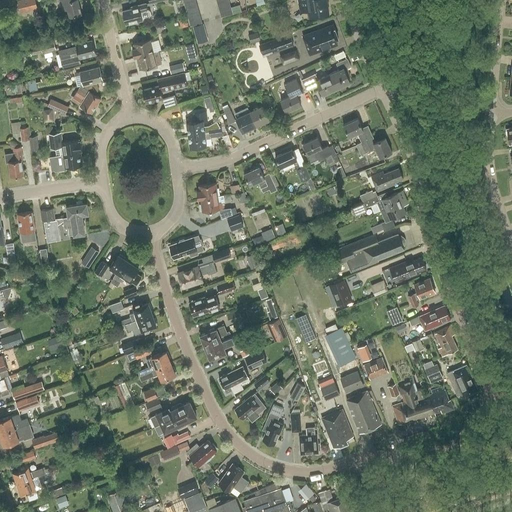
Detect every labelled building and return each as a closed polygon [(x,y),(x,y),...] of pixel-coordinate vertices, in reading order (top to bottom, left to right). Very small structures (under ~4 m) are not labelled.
[(36,0),(17,0),(21,13),(38,8),(36,0)] [(60,0),(63,11),(67,10),(69,18),(82,15),(77,0),(76,0),(73,1),(72,0),(60,0)] [(298,0),(301,12),(308,10),(310,18),(331,14),(328,0),(298,0)] [(231,7),(230,2),(218,5),(220,10),(231,7)] [(132,8),(127,9),(122,11),(126,23),(149,17),(146,3),(139,5),(131,6),(132,8)] [(197,4),(186,7),(188,13),(199,10),(197,4)] [(231,7),(220,10),(222,17),(233,13),(231,7)] [(199,10),(188,13),(189,19),(200,16),(199,10)] [(202,22),(200,16),(189,19),(191,25),(202,22)] [(204,23),(193,26),(198,43),(209,40),(204,23)] [(163,24),(155,26),(157,34),(165,32),(163,24)] [(333,25),(303,36),(310,56),(338,46),(337,42),(339,41),(333,25)] [(259,32),(249,34),(252,42),(261,40),(259,32)] [(294,44),(290,33),(259,45),(264,56),(294,44)] [(81,63),(80,57),(96,53),(92,39),(75,43),(76,46),(59,50),(63,68),(81,63)] [(134,58),(137,57),(136,57),(154,53),(150,39),(133,44),(134,48),(132,49),(134,58)] [(30,45),(32,55),(56,49),(54,40),(30,45)] [(285,62),(301,57),(298,49),(283,54),(285,62)] [(161,64),(159,57),(161,57),(159,51),(154,53),(136,57),(137,57),(140,69),(161,64)] [(338,88),(352,82),(349,77),(352,76),(348,68),(352,66),(348,58),(337,63),(340,69),(331,73),(338,88)] [(183,62),(170,66),(172,74),(185,70),(183,62)] [(81,75),(75,76),(78,86),(84,84),(84,85),(87,84),(85,87),(89,90),(96,94),(99,89),(97,81),(103,80),(100,66),(80,71),(81,75)] [(161,92),(178,87),(188,85),(185,73),(158,79),(160,84),(142,89),(146,102),(155,100),(157,101),(160,100),(161,99),(163,98),(161,92)] [(319,79),(317,73),(302,80),(308,91),(320,85),(324,94),(338,88),(331,73),(319,79)] [(302,105),(298,95),(303,93),(297,78),(286,83),(292,96),(282,100),(287,111),(302,105)] [(39,79),(28,81),(30,91),(38,89),(37,84),(40,83),(39,79)] [(258,82),(251,85),(260,103),(267,99),(258,82)] [(79,88),(75,93),(84,99),(80,104),(82,105),(80,106),(85,109),(86,108),(92,112),(101,98),(96,94),(89,90),(87,93),(79,88)] [(66,106),(51,99),(48,106),(63,113),(66,106)] [(197,100),(186,101),(187,111),(198,110),(197,100)] [(264,105),(250,111),(257,125),(270,119),(264,105)] [(223,108),(231,124),(236,121),(229,106),(223,108)] [(250,111),(248,107),(235,113),(237,117),(243,132),(257,125),(250,111)] [(53,108),(44,109),(45,122),(54,121),(53,108)] [(209,126),(204,126),(203,120),(207,120),(206,111),(195,112),(196,121),(187,122),(189,134),(222,130),(221,125),(219,125),(217,121),(209,126)] [(359,117),(344,124),(350,136),(358,132),(362,142),(373,137),(368,125),(363,127),(359,117)] [(52,126),(46,127),(47,134),(78,130),(77,126),(72,122),(63,123),(64,129),(53,130),(52,126)] [(20,128),(22,140),(29,139),(27,127),(20,128)] [(210,138),(210,136),(222,135),(222,130),(189,134),(190,147),(206,145),(206,139),(210,138)] [(63,142),(62,136),(61,132),(49,134),(51,148),(62,146),(63,155),(81,152),(82,151),(81,141),(79,141),(79,140),(63,142)] [(37,135),(29,137),(31,150),(39,149),(37,135)] [(373,137),(362,142),(357,144),(361,155),(377,147),(381,156),(392,151),(386,136),(375,141),(373,137)] [(328,161),(330,165),(336,163),(328,145),(323,147),(318,137),(304,143),(309,154),(307,155),(311,163),(326,157),(328,161)] [(13,153),(5,154),(6,163),(8,163),(10,177),(13,177),(14,178),(17,177),(18,176),(24,175),(22,160),(23,159),(21,147),(13,148),(13,153)] [(296,168),(300,166),(292,149),(276,156),(281,167),(293,162),(296,168)] [(83,165),(81,152),(63,155),(64,163),(55,165),(56,171),(66,169),(66,167),(83,165)] [(259,179),(265,192),(270,190),(271,193),(278,190),(275,184),(274,184),(269,173),(264,175),(259,165),(244,172),(250,184),(259,179)] [(301,168),(297,169),(297,170),(301,181),(311,177),(306,166),(301,168)] [(396,180),(404,177),(400,167),(386,173),(385,170),(372,176),(378,191),(397,183),(396,180)] [(199,199),(201,199),(201,198),(218,196),(216,183),(199,185),(200,190),(197,190),(199,199)] [(239,185),(231,186),(232,194),(241,192),(239,185)] [(335,186),(327,189),(330,196),(338,193),(335,186)] [(380,201),(378,196),(376,191),(373,192),(373,190),(360,195),(364,203),(352,208),(356,215),(367,210),(366,207),(371,205),(375,213),(381,210),(381,211),(402,202),(401,200),(404,199),(407,198),(403,190),(382,199),(382,200),(380,201)] [(225,208),(224,202),(226,202),(225,196),(218,197),(218,196),(201,198),(201,199),(203,211),(225,208)] [(409,204),(407,198),(404,199),(401,200),(402,202),(381,211),(386,222),(372,228),(375,234),(384,230),(385,232),(396,227),(393,219),(407,213),(404,206),(409,204)] [(83,214),(83,215),(89,214),(89,211),(90,210),(90,206),(88,205),(88,203),(67,206),(69,217),(71,216),(83,214)] [(54,208),(41,210),(42,221),(55,219),(54,208)] [(18,213),(21,232),(22,242),(37,240),(32,211),(18,213)] [(86,234),(83,215),(83,214),(71,216),(73,227),(69,227),(70,235),(75,234),(75,235),(86,234)] [(239,214),(228,218),(232,230),(243,226),(239,214)] [(281,224),(275,226),(278,235),(285,233),(281,224)] [(272,228),(263,232),(266,240),(276,237),(272,228)] [(400,235),(398,232),(378,240),(376,235),(342,248),(321,256),(325,268),(339,263),(340,264),(347,261),(351,272),(379,261),(378,258),(404,247),(403,244),(405,243),(405,240),(404,236),(401,234),(400,235)] [(251,236),(255,246),(261,244),(258,236),(257,234),(251,236)] [(179,242),(170,245),(174,258),(190,253),(191,256),(198,254),(197,252),(204,250),(202,245),(203,245),(201,239),(200,239),(198,235),(186,239),(185,240),(183,239),(180,240),(179,242)] [(288,236),(277,240),(280,247),(291,243),(291,242),(288,236)] [(10,252),(17,251),(16,242),(9,242),(10,252)] [(41,249),(42,262),(50,261),(48,248),(41,249)] [(230,256),(228,248),(213,254),(215,261),(230,256)] [(8,254),(10,265),(17,264),(15,253),(8,254)] [(94,259),(88,255),(82,263),(89,267),(94,259)] [(114,277),(114,278),(111,283),(114,284),(129,262),(125,259),(126,258),(120,255),(120,256),(119,256),(116,260),(115,260),(110,267),(117,272),(114,277)] [(413,258),(389,268),(396,283),(419,273),(418,272),(427,268),(422,257),(414,261),(413,258)] [(102,261),(95,271),(101,276),(109,265),(102,261)] [(179,273),(181,278),(180,279),(182,286),(184,286),(184,287),(203,281),(202,275),(209,273),(209,274),(217,272),(214,261),(198,266),(198,267),(179,273)] [(136,273),(139,268),(138,268),(139,267),(134,263),(133,265),(129,262),(114,284),(118,287),(124,277),(136,284),(141,277),(136,273)] [(260,282),(255,283),(257,289),(267,286),(262,271),(257,273),(260,282)] [(388,286),(385,276),(373,281),(378,293),(384,290),(383,288),(388,286)] [(421,298),(435,291),(429,278),(415,284),(421,298)] [(217,285),(220,294),(236,289),(232,279),(217,285)] [(344,279),(329,285),(338,305),(353,299),(344,279)] [(10,287),(0,289),(0,297),(4,296),(6,297),(8,296),(11,289),(10,287)] [(134,287),(124,291),(126,298),(137,294),(134,287)] [(413,306),(418,304),(414,293),(408,295),(413,306)] [(216,295),(214,295),(213,296),(206,298),(205,296),(198,299),(199,299),(189,302),(191,308),(191,310),(192,313),(193,314),(194,316),(210,310),(210,311),(220,308),(217,300),(216,295)] [(110,305),(113,312),(124,308),(122,301),(110,305)] [(134,307),(136,312),(130,315),(131,317),(121,321),(123,325),(126,324),(153,314),(151,310),(153,309),(150,303),(149,304),(149,303),(143,305),(143,304),(134,307)] [(419,316),(425,330),(445,322),(445,321),(450,318),(445,305),(419,316)] [(398,308),(389,312),(395,325),(404,321),(398,308)] [(275,309),(267,312),(270,319),(278,316),(275,309)] [(230,322),(242,318),(239,310),(227,314),(230,322)] [(153,314),(126,324),(129,332),(133,330),(134,333),(136,334),(143,331),(144,333),(152,330),(151,327),(156,325),(158,324),(156,318),(154,319),(153,314)] [(298,317),(303,329),(311,326),(306,314),(298,317)] [(287,336),(279,318),(267,324),(275,341),(287,336)] [(405,323),(396,327),(400,336),(404,335),(403,332),(407,330),(405,323)] [(435,332),(442,348),(439,349),(443,356),(458,349),(452,335),(454,334),(450,324),(435,332)] [(217,328),(215,329),(215,328),(210,330),(211,331),(201,335),(206,347),(224,339),(232,336),(229,331),(225,332),(223,326),(217,328)] [(342,327),(327,334),(341,365),(356,358),(342,327)] [(20,332),(1,338),(5,349),(24,342),(20,332)] [(61,335),(48,340),(51,350),(65,346),(61,335)] [(234,342),(232,336),(224,339),(206,347),(211,358),(220,355),(221,356),(225,354),(225,353),(229,351),(226,345),(234,342)] [(420,338),(412,342),(412,343),(415,349),(416,351),(423,348),(420,338)] [(126,352),(139,348),(137,340),(123,344),(126,352)] [(73,344),(69,345),(69,346),(72,353),(71,353),(74,360),(75,363),(82,360),(79,352),(76,353),(74,347),(81,345),(80,343),(83,342),(83,341),(73,344)] [(365,360),(375,356),(369,343),(359,347),(365,360)] [(405,346),(408,352),(415,349),(412,343),(405,346)] [(149,345),(134,350),(137,359),(152,353),(149,345)] [(248,348),(241,351),(244,357),(251,353),(248,348)] [(261,351),(244,359),(247,366),(264,358),(261,351)] [(145,370),(138,372),(140,376),(146,373),(171,363),(169,359),(170,358),(168,352),(167,352),(166,352),(161,354),(161,353),(152,356),(153,357),(147,359),(150,367),(145,370)] [(0,378),(8,376),(9,375),(7,370),(8,370),(3,356),(0,356),(0,378)] [(365,365),(370,377),(387,370),(383,358),(365,365)] [(433,359),(423,363),(432,383),(443,378),(437,364),(435,365),(433,359)] [(146,373),(140,376),(142,381),(154,376),(154,377),(159,375),(162,381),(171,377),(170,376),(176,374),(175,373),(176,373),(174,367),(173,367),(171,363),(146,373)] [(458,396),(462,394),(462,395),(477,388),(467,365),(448,373),(458,396)] [(234,394),(244,389),(242,385),(251,381),(243,366),(219,378),(225,390),(231,387),(234,394)] [(358,371),(341,378),(347,392),(364,384),(358,371)] [(266,374),(254,384),(259,390),(271,381),(266,374)] [(340,394),(332,374),(318,380),(326,400),(340,394)] [(8,376),(0,378),(0,392),(1,392),(2,396),(10,393),(9,390),(10,389),(12,388),(8,376)] [(434,410),(428,394),(428,393),(424,394),(423,395),(420,387),(416,389),(413,380),(399,385),(404,401),(393,405),(399,423),(416,417),(417,421),(426,418),(424,415),(430,412),(431,416),(436,414),(434,410)] [(115,386),(125,410),(135,406),(129,393),(124,395),(123,393),(128,391),(125,382),(115,386)] [(277,382),(273,387),(278,392),(282,388),(277,382)] [(298,383),(291,396),(299,400),(306,387),(298,383)] [(393,395),(399,393),(396,383),(389,386),(393,395)] [(15,399),(33,393),(31,386),(25,388),(25,387),(13,391),(15,399)] [(158,397),(154,387),(144,391),(145,392),(142,393),(146,401),(148,400),(148,401),(158,397)] [(428,394),(434,410),(440,408),(442,412),(453,408),(450,400),(449,400),(444,387),(430,392),(431,393),(428,394)] [(368,390),(347,399),(361,433),(382,424),(368,390)] [(266,407),(263,402),(255,393),(252,396),(252,395),(235,409),(236,410),(236,411),(236,412),(238,415),(239,414),(240,415),(243,419),(254,410),(257,414),(266,407)] [(36,394),(16,401),(19,411),(40,403),(36,394)] [(162,406),(159,397),(146,402),(150,411),(162,406)] [(190,402),(184,405),(181,403),(172,408),(172,411),(168,413),(167,410),(151,417),(155,427),(156,426),(156,427),(163,425),(194,409),(190,402)] [(275,444),(280,446),(283,440),(277,438),(284,424),(278,421),(284,408),(274,404),(263,430),(266,431),(263,439),(275,444)] [(197,417),(194,409),(163,425),(156,427),(159,434),(166,431),(166,432),(179,426),(180,426),(184,424),(184,423),(197,417)] [(346,438),(354,435),(343,409),(322,417),(335,447),(348,442),(346,438)] [(291,413),(292,432),(302,431),(301,412),(291,413)] [(0,431),(1,434),(15,429),(26,425),(30,424),(28,418),(23,420),(21,414),(11,417),(11,416),(2,419),(2,420),(0,421),(0,431)] [(28,429),(26,425),(15,429),(1,434),(2,438),(1,439),(3,445),(5,444),(5,445),(10,443),(11,444),(19,441),(28,438),(30,437),(28,429)] [(318,452),(318,450),(321,450),(321,443),(318,443),(317,434),(316,434),(315,427),(307,427),(307,435),(301,435),(302,453),(318,452)] [(44,435),(33,439),(36,448),(47,444),(44,436),(44,435)] [(212,445),(208,440),(200,447),(197,444),(187,453),(194,461),(194,460),(200,467),(206,462),(207,463),(212,459),(212,457),(211,456),(217,450),(216,450),(218,449),(213,444),(212,445)] [(160,451),(164,460),(181,453),(177,445),(160,451)] [(116,448),(109,451),(112,457),(118,454),(116,448)] [(20,454),(23,462),(36,457),(34,449),(20,454)] [(234,463),(219,483),(225,487),(226,486),(231,490),(234,485),(241,489),(241,490),(241,491),(248,481),(241,476),(244,471),(234,463)] [(41,468),(30,472),(28,466),(19,469),(19,470),(14,472),(13,473),(15,479),(16,478),(18,483),(32,478),(38,476),(43,474),(53,471),(53,470),(54,470),(52,466),(45,469),(46,473),(43,474),(41,468)] [(208,477),(213,482),(221,474),(216,469),(208,477)] [(32,478),(18,483),(20,488),(18,488),(21,494),(22,494),(28,492),(30,499),(39,496),(36,490),(42,488),(39,480),(45,478),(43,474),(38,476),(32,478)] [(254,492),(256,496),(244,500),(246,506),(243,507),(245,511),(266,511),(276,509),(291,503),(290,501),(286,502),(281,487),(279,481),(254,492)] [(184,486),(178,488),(183,498),(188,496),(184,486)] [(51,498),(65,493),(62,487),(57,489),(57,490),(55,491),(54,490),(49,492),(51,498)] [(201,492),(185,499),(190,511),(206,505),(201,492)] [(59,496),(62,506),(71,503),(69,494),(59,496)] [(353,511),(348,495),(328,502),(331,511),(353,511)] [(241,511),(236,498),(210,509),(211,511),(241,511)] [(322,511),(325,511),(322,502),(313,504),(315,511),(322,511)] [(183,503),(170,508),(171,511),(181,511),(186,510),(183,503)] [(291,503),(276,509),(277,511),(293,511),(294,511),(291,503)]
